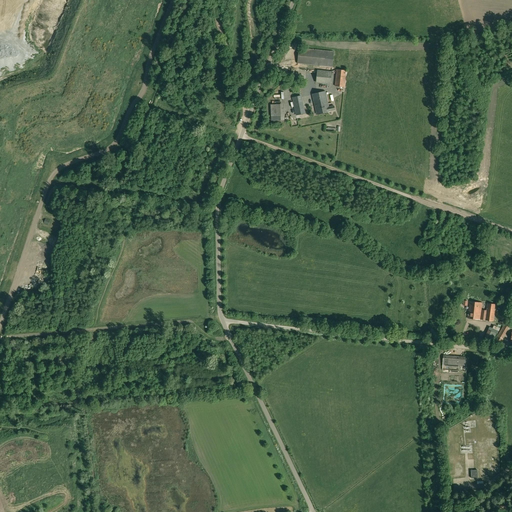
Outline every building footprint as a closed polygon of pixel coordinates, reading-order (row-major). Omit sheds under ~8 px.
[(299,48),(297,64),(332,67),(334,54),(335,54),(336,52),(332,51),(332,48),(327,48),(321,48),(321,47),(317,47),(317,50),(299,48)] [(332,71),(318,70),(316,82),(331,84),(332,71)] [(337,70),(335,86),(345,87),(346,71),(337,70)] [(329,107),(325,91),(312,94),(317,114),(330,111),(335,110),(334,106),(329,107)] [(302,95),(292,97),(296,115),(306,113),(302,95)] [(284,104),(270,104),(271,121),(285,120),(284,104)] [(467,318),(480,320),(482,302),(469,301),(467,318)] [(487,303),(486,310),(482,310),(481,320),(493,321),(495,309),(495,304),(487,303)] [(501,330),(506,332),(510,326),(505,323),(501,330)] [(492,342),(495,333),(488,330),(484,339),(492,342)] [(497,336),(494,343),(500,345),(503,339),(497,336)] [(442,370),(447,370),(466,372),(467,357),(443,355),(442,370)]
